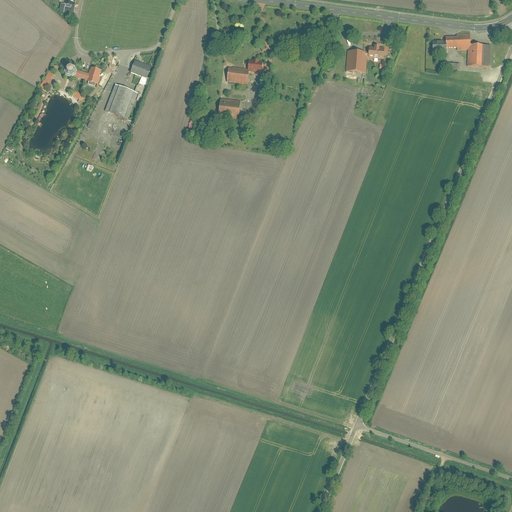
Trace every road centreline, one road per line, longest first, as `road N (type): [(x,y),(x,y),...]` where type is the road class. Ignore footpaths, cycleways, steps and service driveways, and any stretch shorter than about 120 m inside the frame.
road 1 (unclassified): [(356,424),(507,47),(509,20)]
road 2 (tertiary): [(270,0),(464,27),(509,20)]
road 3 (unclassified): [(77,0),(72,42),(89,51),(148,47),(170,0)]
road 4 (unclassified): [(511,479),(356,424)]
road 5 (track): [(51,342),(0,476)]
